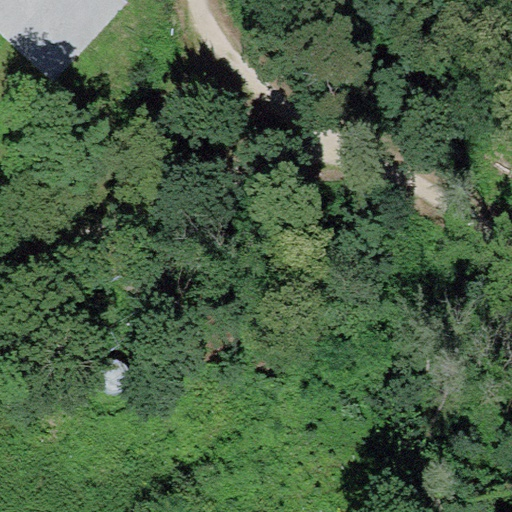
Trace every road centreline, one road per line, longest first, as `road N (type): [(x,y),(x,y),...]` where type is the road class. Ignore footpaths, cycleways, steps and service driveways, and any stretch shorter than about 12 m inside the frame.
road 1 (track): [(511,253),(378,166),(193,0)]
road 2 (track): [(378,166),(249,177),(130,220),(0,288)]
